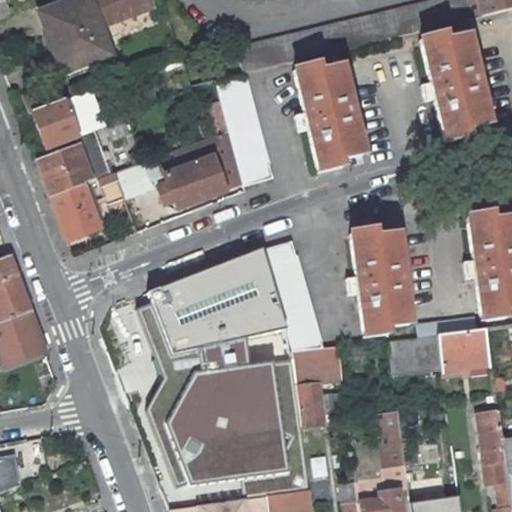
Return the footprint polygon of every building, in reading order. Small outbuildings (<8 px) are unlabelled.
[(0,0),(0,18),(10,15),(4,0),(0,0)] [(149,0),(73,0),(39,13),(47,36),(50,35),(64,72),(110,55),(99,26),(101,25),(102,26),(153,8),(149,0)] [(439,0),(236,48),(243,74),(471,19),(466,0),(439,0)] [(511,0),(466,0),(471,19),(471,21),(511,11),(511,0)] [(444,42),(443,35),(418,41),(429,85),(419,87),(423,103),(433,101),(443,144),(467,138),(465,131),(488,126),(467,37),(444,42)] [(318,73),(316,65),(292,71),(303,115),(293,117),(297,133),(306,131),(317,174),(341,168),(339,161),(361,156),(340,67),(318,73)] [(244,76),(216,83),(243,187),(271,179),(244,76)] [(57,85),(22,98),(29,115),(31,114),(63,102),(57,85)] [(83,95),(63,102),(71,124),(76,122),(73,115),(88,109),(83,95)] [(63,102),(31,114),(44,149),(67,141),(62,129),(72,126),(71,124),(63,102)] [(227,132),(221,109),(203,114),(211,138),(227,132)] [(123,121),(98,132),(103,145),(128,135),(123,121)] [(72,126),(62,129),(67,141),(76,137),(72,126)] [(180,149),(187,168),(162,177),(165,186),(171,202),(175,211),(242,187),(227,132),(211,138),(180,149)] [(83,185),(91,182),(78,146),(36,162),(50,198),(83,185)] [(180,149),(155,159),(162,177),(187,168),(180,149)] [(114,174),(95,181),(105,206),(123,199),(114,174)] [(83,185),(50,198),(68,244),(100,232),(83,185)] [(164,204),(171,202),(165,186),(158,189),(164,204)] [(511,218),(491,222),(490,215),(465,218),(471,263),(462,264),(464,280),(474,279),(480,323),(505,319),(504,312),(511,311),(511,218)] [(374,238),(373,231),(348,235),(355,279),(345,280),(348,297),(357,296),(363,339),(388,336),(387,329),(409,326),(397,235),(374,238)] [(289,245),(261,252),(283,329),(290,354),(321,350),(289,245)] [(240,258),(146,294),(155,319),(162,316),(169,335),(163,337),(182,503),(305,487),(261,252),(260,250),(249,254),(251,259),(242,263),(240,258)] [(249,254),(240,258),(242,263),(251,259),(249,254)] [(0,323),(29,313),(8,257),(0,260),(0,323)] [(0,362),(2,369),(45,353),(29,313),(0,323),(0,362)] [(162,316),(155,319),(163,337),(169,335),(162,316)] [(417,327),(419,339),(436,337),(474,332),(473,320),(417,327)] [(474,332),(436,337),(441,370),(490,363),(485,330),(474,332)] [(419,339),(386,343),(391,376),(429,373),(441,372),(441,370),(436,337),(419,339)] [(341,381),(337,348),(321,350),(290,354),(295,389),(297,389),(301,430),(323,427),(322,413),(320,396),(318,384),(341,381)] [(429,373),(391,376),(393,394),(432,390),(429,373)] [(327,395),(320,396),(322,413),(330,412),(327,395)] [(494,485),(507,483),(501,444),(497,414),(477,417),(486,486),(494,485)] [(400,511),(397,493),(406,492),(396,415),(374,417),(383,479),(354,482),(354,483),(357,511),(400,511)] [(511,442),(501,444),(507,483),(509,502),(511,501),(511,442)] [(0,494),(20,487),(14,456),(0,458),(0,494)] [(309,480),(324,480),(325,459),(310,458),(309,480)] [(342,511),(357,511),(354,483),(341,486),(343,503),(341,503),(342,511)] [(509,502),(507,483),(494,485),(498,509),(510,508),(509,502)] [(310,511),(308,493),(264,499),(265,511),(310,511)] [(408,511),(459,511),(458,497),(408,505),(408,511)] [(265,511),(264,499),(220,505),(220,511),(265,511)]
